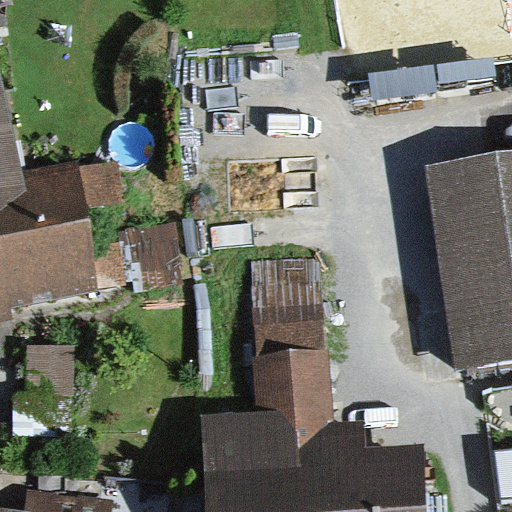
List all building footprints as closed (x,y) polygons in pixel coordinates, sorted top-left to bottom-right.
[(2,72),(0,72),(0,320),(17,317),(15,306),(98,289),(72,166),(24,176),(2,72)] [(511,153),(431,163),(460,376),(511,368),(511,153)] [(124,223),(126,179),(93,178),(91,222),(124,223)] [(320,259),(256,261),(258,356),(323,354),(320,259)] [(74,346),(30,345),(29,401),(12,401),(12,440),(73,441),(74,346)] [(209,511),(419,511),(417,450),(370,452),(369,422),(333,423),(331,353),(323,354),(258,356),(253,356),(255,409),(206,411),(209,511)] [(24,511),(0,507),(0,511),(110,511),(112,501),(27,488),(24,511)]
